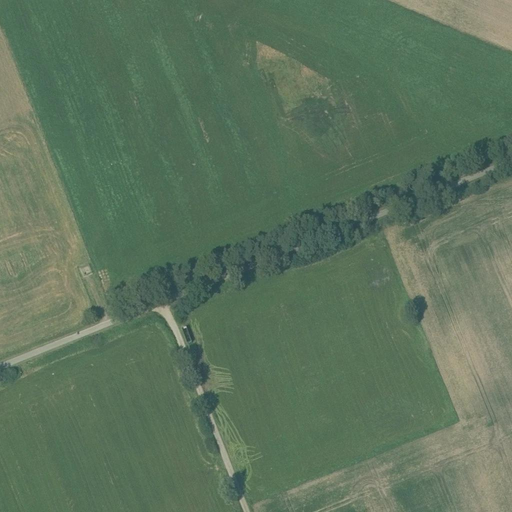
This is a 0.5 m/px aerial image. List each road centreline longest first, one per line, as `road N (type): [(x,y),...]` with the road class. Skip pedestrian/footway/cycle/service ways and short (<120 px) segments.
road 1 (unclassified): [(511,160),(0,367)]
road 2 (track): [(247,511),(162,300)]
